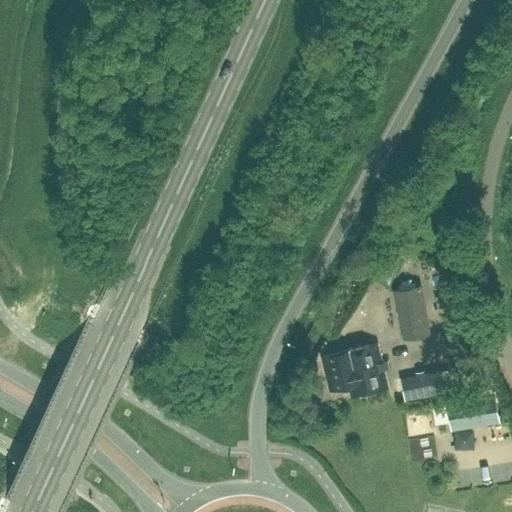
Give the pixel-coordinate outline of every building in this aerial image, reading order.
[(377,277),(383,289),(405,277),(399,265),(377,277)] [(431,333),(421,283),(395,288),(404,338),(431,333)] [(387,385),(376,342),(323,355),(332,390),(348,386),(350,394),(387,385)] [(446,391),(442,369),(400,377),(405,400),(446,391)] [(447,400),(451,424),(463,422),(464,426),(485,423),(485,419),(497,417),(493,393),(447,400)] [(421,458),(437,455),(434,440),(418,443),(421,458)] [(511,466),(471,471),(472,483),(511,478),(511,466)]
